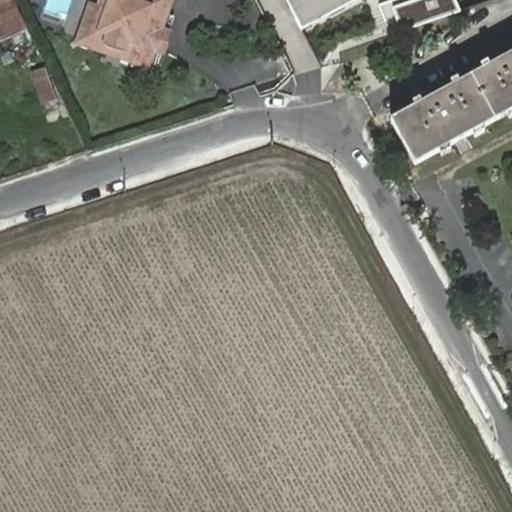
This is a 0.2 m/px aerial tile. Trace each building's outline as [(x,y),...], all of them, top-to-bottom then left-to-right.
[(12,0),(0,0),(0,24),(20,15),(14,2),(12,0)] [(95,0),(80,45),(122,60),(125,51),(108,45),(111,37),(103,34),(109,17),(100,14),(104,0),(95,0)] [(170,0),(104,0),(100,14),(109,17),(103,34),(111,37),(108,45),(125,51),(122,60),(148,69),(153,55),(161,30),(170,0)] [(284,0),(255,0),(297,76),(322,71),(284,0)] [(363,1),(362,0),(285,0),(301,29),(363,1)] [(455,0),(416,0),(393,8),(403,32),(460,12),(455,0)] [(20,15),(0,24),(0,38),(25,26),(20,15)] [(161,30),(153,55),(165,59),(173,34),(161,30)] [(511,56),(389,122),(413,167),(511,113),(511,56)] [(46,73),(33,76),(42,101),(54,98),(46,73)]
